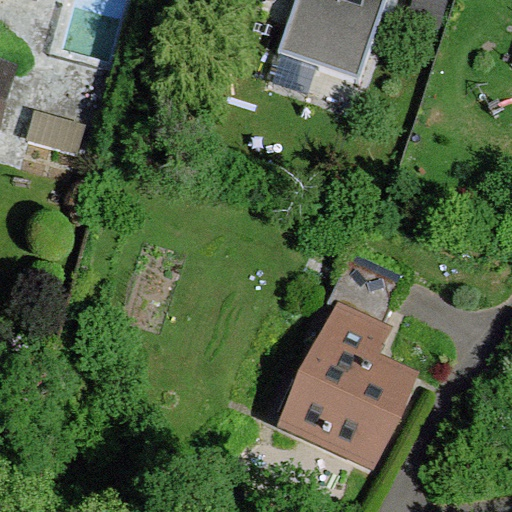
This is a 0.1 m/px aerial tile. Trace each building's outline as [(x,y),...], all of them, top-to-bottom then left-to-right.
[(361,86),(391,0),(300,0),(280,57),(361,86)] [(0,129),(14,76),(0,71),(0,129)] [(342,284),(396,308),(409,279),(355,254),(342,284)] [(345,317),(385,334),(396,308),(342,284),(331,310),(345,317)] [(391,429),(409,390),(367,372),(385,334),(345,317),(293,427),(362,459),(379,424),(391,429)]
